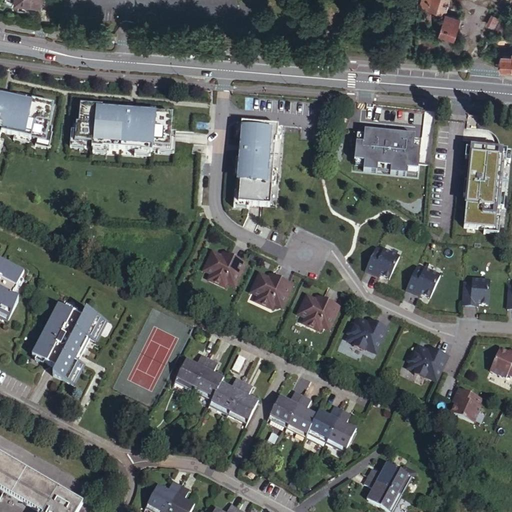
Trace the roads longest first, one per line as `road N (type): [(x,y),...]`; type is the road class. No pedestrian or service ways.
road 1 (residential): [(511,330),(435,329),(366,295),(332,253),(284,253),(222,221),(213,206),(224,69)]
road 2 (secondary): [(511,94),(224,69)]
road 3 (secondary): [(224,69),(89,59),(0,42)]
road 4 (residential): [(125,466),(147,459),(206,467),(288,511)]
road 5 (residential): [(125,466),(0,396)]
